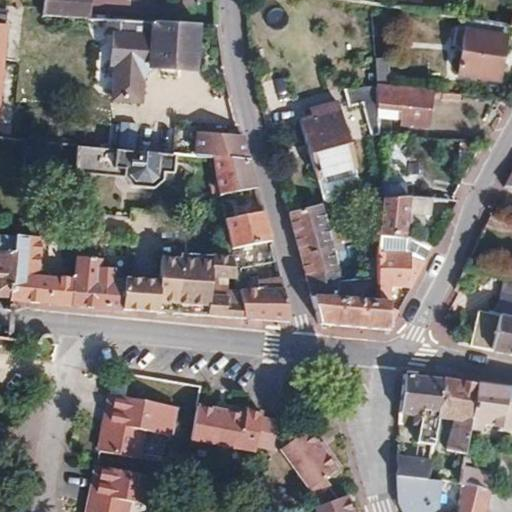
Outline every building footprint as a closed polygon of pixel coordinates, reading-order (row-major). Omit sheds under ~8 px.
[(86,19),(87,0),(39,0),(39,5),(38,15),(86,19)] [(494,18),(465,14),(464,20),(471,21),(505,26),(511,27),(511,5),(510,5),(509,14),(496,12),(494,18)] [(139,76),(147,69),(192,72),(195,25),(117,21),(116,35),(111,35),(109,67),(114,67),(112,100),(138,101),(139,76)] [(457,73),(496,79),(505,26),(471,21),(470,31),(464,30),(457,73)] [(372,65),(360,66),(361,87),(373,85),(372,65)] [(368,138),(377,137),(377,133),(376,125),(375,107),(373,85),(361,87),(349,88),(351,105),(365,104),(368,138)] [(400,109),(399,121),(425,124),(428,91),(373,85),(375,107),(400,109)] [(352,168),(353,168),(335,101),(317,106),(319,114),(297,121),(313,179),(314,179),(352,168)] [(375,107),(376,125),(391,127),(399,127),(399,121),(400,109),(375,107)] [(377,133),(391,134),(391,127),(376,125),(377,133)] [(455,140),(476,142),(477,130),(458,128),(455,140)] [(194,154),(211,156),(246,159),(239,136),(197,132),(194,154)] [(174,153),(75,144),(73,171),(122,175),(130,185),(152,187),(162,179),(171,180),(174,153)] [(211,156),(218,193),(253,187),(246,159),(211,156)] [(20,175),(21,167),(7,165),(6,180),(19,181),(20,175)] [(352,168),(314,179),(321,206),(361,200),(352,168)] [(381,183),(382,198),(405,199),(406,184),(381,183)] [(414,199),(405,199),(382,198),(378,199),(377,224),(377,238),(399,238),(402,238),(404,216),(431,217),(432,200),(414,199)] [(352,225),(350,203),(286,212),(308,295),(342,299),(321,217),(335,215),(336,227),(352,225)] [(222,218),(227,249),(268,240),(260,211),(222,218)] [(66,304),(70,274),(33,271),(39,216),(16,213),(14,233),(13,243),(6,298),(38,301),(66,304)] [(361,301),(374,302),(376,247),(377,238),(377,224),(363,224),(361,240),(365,240),(365,250),(354,250),(352,282),(362,283),(361,301)] [(402,238),(399,238),(377,238),(376,247),(401,250),(402,238)] [(228,256),(231,270),(273,261),(268,240),(227,249),(228,256)] [(0,297),(6,298),(13,243),(0,241),(0,297)] [(119,308),(121,278),(109,277),(110,266),(97,265),(97,259),(88,258),(88,249),(74,247),(74,250),(70,274),(66,304),(119,308)] [(410,255),(410,250),(401,250),(376,247),(374,302),(389,303),(391,284),(411,285),(414,281),(426,256),(410,255)] [(176,257),(159,256),(155,281),(154,310),(238,317),(237,308),(222,306),(222,298),(206,296),(207,278),(232,279),(231,270),(228,256),(178,251),(176,257)] [(286,321),(276,278),(262,278),(262,274),(245,275),(245,279),(232,279),(237,308),(238,317),(286,321)] [(511,278),(501,276),(497,291),(511,293),(511,278)] [(126,278),(121,278),(119,308),(154,310),(155,281),(126,278)] [(511,293),(497,291),(492,313),(511,316),(511,293)] [(316,323),(388,328),(389,308),(389,303),(374,302),(361,301),(342,299),(308,295),(316,323)] [(398,310),(389,308),(388,328),(398,310)] [(511,316),(492,313),(475,309),(468,345),(511,354),(511,316)] [(397,410),(397,420),(408,420),(407,427),(417,428),(415,442),(431,445),(434,418),(439,378),(402,374),(397,410)] [(473,383),(439,378),(434,418),(449,421),(445,450),(463,452),(467,423),(473,383)] [(511,389),(494,386),(473,383),(467,423),(504,428),(504,448),(511,448),(511,389)] [(109,396),(104,431),(108,431),(114,397),(109,396)] [(114,397),(108,431),(104,431),(100,453),(138,460),(143,432),(172,437),(177,408),(114,397)] [(218,411),(247,416),(248,409),(219,405),(218,411)] [(248,409),(247,416),(218,411),(198,408),(192,441),(254,451),(255,445),(259,422),(260,418),(261,411),(248,409)] [(272,448),(276,421),(260,418),(259,422),(255,445),(272,448)] [(323,481),(336,470),(318,444),(308,430),(281,450),(316,499),(329,489),(323,481)] [(323,440),(318,444),(336,470),(342,466),(323,440)] [(426,479),(429,458),(396,453),(395,475),(426,479)] [(96,466),(90,501),(93,501),(99,467),(96,466)] [(93,501),(90,501),(87,511),(131,511),(133,503),(159,507),(164,479),(99,467),(93,501)] [(461,469),(459,482),(487,492),(489,485),(491,476),(461,469)] [(428,511),(437,506),(440,480),(426,479),(395,475),(397,504),(401,511),(428,511)] [(482,511),(487,492),(459,482),(452,511),(482,511)] [(350,511),(346,497),(315,509),(316,511),(350,511)]
